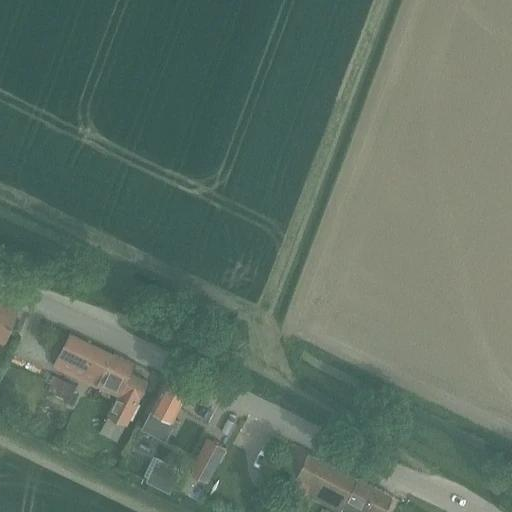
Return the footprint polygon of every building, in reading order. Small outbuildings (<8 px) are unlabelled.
[(0,347),(1,348),(18,312),(0,303),(0,347)] [(99,385),(118,394),(108,414),(126,423),(146,381),(129,372),(133,363),(71,332),(54,367),(97,388),(99,385)] [(77,386),(54,375),(46,390),(70,401),(77,386)] [(165,435),(187,394),(165,382),(144,424),(165,435)] [(0,396),(0,407),(4,410),(8,400),(0,396)] [(208,437),(190,471),(208,480),(226,446),(208,437)] [(348,511),(384,511),(392,496),(292,444),(281,467),(296,475),(290,487),(339,511),(341,508),(348,511)] [(170,470),(162,486),(170,490),(178,474),(170,470)]
